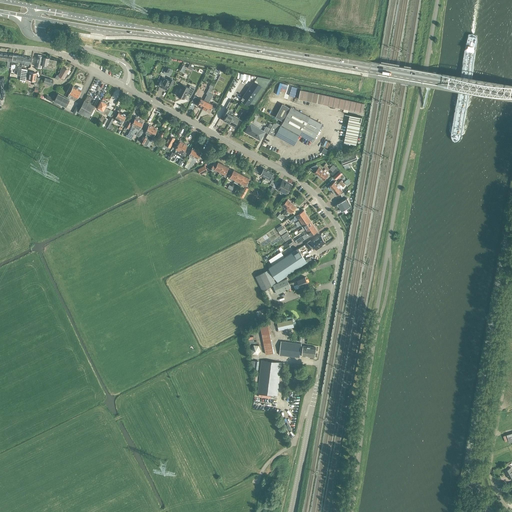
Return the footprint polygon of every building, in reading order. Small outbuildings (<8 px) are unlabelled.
[(0,52),(0,59),(8,60),(9,54),(0,52)] [(23,56),(17,55),(14,70),(18,71),(18,69),(18,65),(17,65),(18,62),(22,63),(23,56)] [(32,58),(23,56),(22,63),(24,63),(24,65),(28,66),(28,64),(31,64),(32,58)] [(48,57),(42,56),(41,65),(44,65),(43,68),(53,70),(53,67),(55,68),(56,61),(49,59),(49,58),(48,58),(48,57)] [(69,70),(64,67),(58,75),(56,78),(58,80),(60,77),(63,79),(69,70)] [(36,73),(30,72),(29,80),(35,81),(34,86),(38,86),(39,78),(36,77),(36,73)] [(169,80),(163,77),(158,86),(166,90),(169,85),(171,86),(174,80),(170,78),(169,80)] [(241,100),(252,107),(269,81),(255,78),(241,100)] [(192,94),(195,88),(190,85),(189,88),(181,84),(178,89),(179,90),(177,95),(184,99),(187,92),(192,94)] [(73,86),(67,98),(70,99),(72,96),(77,98),(81,90),(82,89),(81,88),(80,87),(78,87),(77,88),(73,86)] [(204,100),(200,98),(197,105),(203,108),(211,92),(209,91),(204,100)] [(213,94),(211,92),(203,108),(209,111),(211,108),(214,110),(217,104),(213,102),(212,104),(209,103),(213,94)] [(54,101),(66,107),(70,100),(58,93),(54,101)] [(325,95),(323,104),(334,107),(336,97),(325,95)] [(101,100),(97,108),(100,110),(99,111),(103,114),(105,115),(105,114),(107,115),(110,110),(105,107),(107,103),(101,100)] [(84,101),(78,112),(89,117),(95,106),(84,101)] [(282,104),(281,105),(275,117),(282,121),(289,107),(282,104)] [(309,117),(291,107),(281,125),(299,134),(303,126),(309,117)] [(235,113),(229,110),(223,120),(229,123),(233,116),(235,113)] [(119,112),(115,120),(118,121),(117,123),(121,125),(126,116),(125,116),(125,115),(125,114),(124,113),(123,114),(122,114),(119,112)] [(105,125),(108,119),(102,116),(99,121),(105,125)] [(238,118),(233,116),(229,123),(234,126),(238,119),(238,118)] [(349,116),(344,143),(356,145),(357,145),(362,118),(349,116)] [(114,119),(110,117),(105,126),(109,128),(114,119)] [(135,117),(131,125),(133,126),(131,130),(131,129),(126,137),(131,140),(134,135),(132,135),(140,120),(135,117)] [(322,124),(309,117),(303,126),(299,134),(312,141),(322,124)] [(143,121),(140,120),(132,135),(134,135),(136,130),(138,131),(136,135),(139,137),(140,135),(143,130),(140,128),(143,121)] [(281,125),(274,122),(268,134),(274,137),(276,136),(293,145),(299,135),(281,126),(281,125)] [(263,131),(250,123),(245,132),(251,135),(251,134),(256,137),(256,138),(260,140),(265,132),(268,134),(273,125),(270,123),(268,127),(266,126),(263,131)] [(149,125),(145,132),(147,133),(145,137),(142,136),(140,141),(144,143),(147,138),(153,127),(149,125)] [(157,129),(153,127),(147,138),(144,143),(143,145),(146,146),(147,145),(149,147),(153,140),(150,138),(151,136),(153,137),(157,129)] [(175,138),(169,135),(163,147),(166,148),(165,150),(168,152),(175,138)] [(179,141),(175,149),(177,149),(174,155),(176,157),(176,156),(177,155),(183,143),(179,141)] [(187,145),(183,143),(177,155),(181,156),(180,158),(183,159),(184,156),(186,152),(184,151),(187,145)] [(192,148),(191,150),(189,149),(186,152),(184,156),(186,157),(187,155),(188,155),(190,157),(189,159),(187,159),(186,161),(187,161),(185,167),(187,168),(187,167),(187,168),(197,150),(192,148)] [(200,152),(197,150),(187,168),(189,168),(190,168),(191,166),(192,167),(194,163),(200,152)] [(355,154),(341,160),(343,166),(358,160),(355,154)] [(223,165),(217,161),(216,163),(214,162),(210,169),(218,174),(219,173),(223,165)] [(207,170),(204,165),(198,169),(200,174),(207,170)] [(228,167),(223,165),(219,173),(221,174),(222,173),(226,175),(228,172),(226,171),(228,167)] [(314,173),(319,177),(324,171),(319,167),(314,173)] [(262,172),(254,168),(253,171),(265,177),(268,171),(264,168),(262,172)] [(239,173),(233,170),(229,178),(231,179),(231,180),(234,182),(239,173)] [(273,173),(268,171),(265,177),(265,178),(264,180),(267,181),(268,179),(269,180),(272,181),(272,179),(274,177),(271,175),(273,173)] [(319,177),(324,181),(329,174),(324,171),(319,177)] [(340,171),(334,176),(337,179),(343,174),(340,171)] [(244,175),(239,173),(234,182),(239,185),(239,184),(244,175)] [(249,178),(244,175),(239,184),(241,185),(242,184),(245,185),(249,178)] [(282,190),(287,193),(291,185),(282,180),(278,189),(281,191),(282,190)] [(273,186),(270,191),(272,193),(278,183),(276,181),(273,186)] [(329,186),(333,191),(339,186),(335,181),(329,186)] [(333,191),(337,196),(343,191),(339,186),(333,191)] [(337,204),(341,211),(352,206),(347,198),(337,204)] [(285,208),(286,210),(292,203),(288,199),(283,205),(285,207),(285,208)] [(297,207),(292,203),(286,210),(288,212),(289,211),(292,213),(297,207)] [(297,215),(298,216),(293,220),(294,222),(299,218),(306,214),(304,210),(297,215)] [(299,218),(300,220),(299,221),(298,221),(296,223),(297,225),(301,222),(309,217),(306,214),(299,218)] [(309,217),(301,222),(297,225),(298,227),(301,225),(302,227),(311,221),(309,217)] [(311,221),(302,227),(303,228),(299,231),(300,233),(301,232),(313,224),(311,221)] [(313,224),(301,232),(303,234),(304,233),(305,235),(316,228),(313,224)] [(318,231),(316,228),(305,235),(295,241),(297,243),(304,238),(305,239),(308,238),(311,236),(318,231)] [(312,242),(317,249),(320,247),(320,246),(325,242),(321,236),(312,242)] [(298,248),(269,268),(278,281),(307,262),(298,248)] [(284,257),(281,252),(269,260),(273,265),(284,257)] [(265,271),(256,276),(263,291),(272,286),(272,285),(276,283),(269,270),(268,271),(265,272),(265,271)] [(308,283),(305,277),(293,282),(294,286),(294,285),(296,289),(301,287),(300,286),(304,285),(305,286),(309,285),(308,283)] [(274,285),(278,294),(291,288),(287,279),(276,284),(274,285)] [(293,319),(292,319),(277,323),(279,331),(294,327),(293,319)] [(300,358),(300,355),(302,343),(281,341),(280,355),(300,358)] [(303,346),(302,356),(310,357),(310,358),(314,359),(314,357),(315,357),(316,347),(303,346)] [(278,395),(282,362),(262,360),(258,393),(278,395)]
